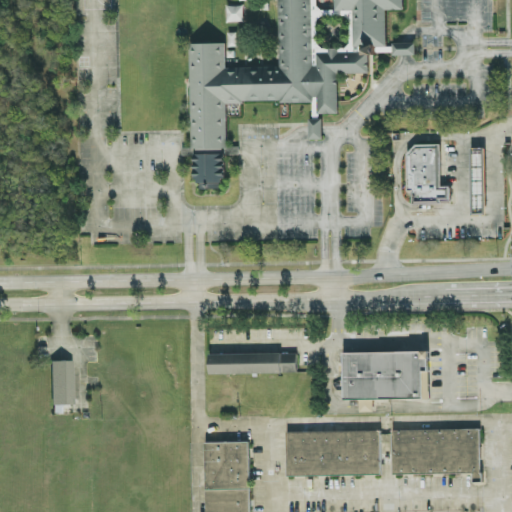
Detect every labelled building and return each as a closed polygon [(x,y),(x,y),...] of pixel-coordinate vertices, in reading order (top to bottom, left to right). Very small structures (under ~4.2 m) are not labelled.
[(226,104),(313,101),(314,122),(321,115),(339,114),(338,75),(369,74),(368,48),(388,47),(387,11),(405,11),(404,0),(278,0),(281,67),(227,69),(226,44),(190,45),(195,179),(207,190),(220,189),(220,186),(228,176),(226,104)] [(245,8),(229,7),(228,22),(244,23),(245,8)] [(393,44),(394,56),(416,56),(416,44),(393,44)] [(310,140),(324,140),(323,120),(310,120),(310,140)] [(408,192),(413,192),(414,204),(450,203),(450,187),(443,188),(443,147),(408,147),(408,192)] [(473,217),(487,216),(486,149),(472,150),(473,217)] [(344,354),(429,352),(430,399),(345,400),(344,354)] [(211,375),(299,374),(298,353),(210,355),(211,375)] [(74,405),(73,361),(51,362),(52,406),(74,405)] [(481,429),(394,431),(395,476),(475,474),(475,484),(482,483),(481,429)] [(289,478),(382,476),(381,431),(287,433),(289,478)] [(393,432),(382,432),(382,459),(393,459),(393,432)] [(206,443),(207,511),(251,511),(250,443),(206,443)]
